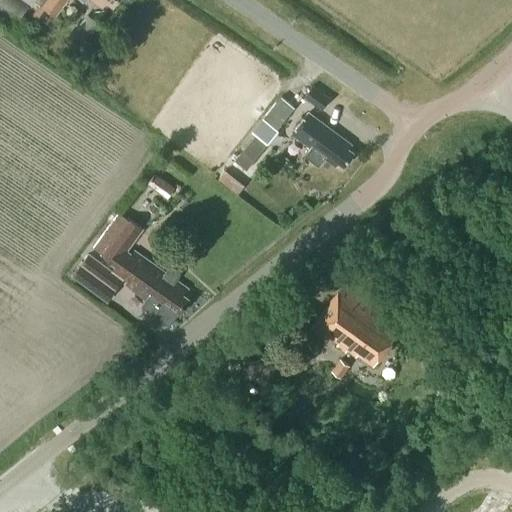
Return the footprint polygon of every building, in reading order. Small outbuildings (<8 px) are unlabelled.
[(67,0),(43,0),(39,6),(55,18),(67,0)] [(91,25),(82,37),(98,50),(108,38),(91,25)] [(312,83),(303,95),(321,108),(330,97),(312,83)] [(260,136),(266,141),(276,128),(278,129),(296,107),(282,96),(265,118),(270,123),(260,136)] [(310,109),(293,133),(312,147),(306,154),(320,164),(325,157),(338,166),(339,164),(342,160),(348,163),(357,151),(351,146),(354,141),(317,114),(310,109)] [(247,169),(266,143),(255,134),(235,161),(247,169)] [(176,187),(162,177),(154,188),(168,198),(176,187)] [(127,283),(130,286),(148,299),(144,305),(171,325),(180,312),(182,313),(192,299),(188,295),(193,288),(178,278),(179,277),(181,273),(181,271),(173,265),(170,267),(167,270),(151,258),(136,248),(133,253),(126,249),(142,227),(116,209),(89,247),(115,265),(113,268),(130,280),(127,283)] [(88,253),(72,276),(90,288),(106,266),(88,253)] [(358,353),(374,364),(400,329),(342,288),(312,329),(345,352),(347,350),(356,357),(358,353)] [(443,351),(427,352),(428,364),(444,363),(443,351)] [(349,364),(339,357),(331,368),(341,376),(349,364)]
